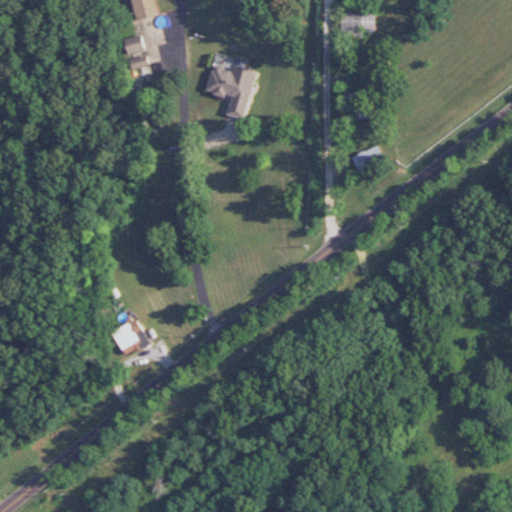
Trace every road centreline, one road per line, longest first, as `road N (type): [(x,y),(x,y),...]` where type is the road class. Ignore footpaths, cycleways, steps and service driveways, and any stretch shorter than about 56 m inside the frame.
road 1 (tertiary): [(8,511),(215,334),(511,106)]
road 2 (residential): [(330,242),(331,0)]
